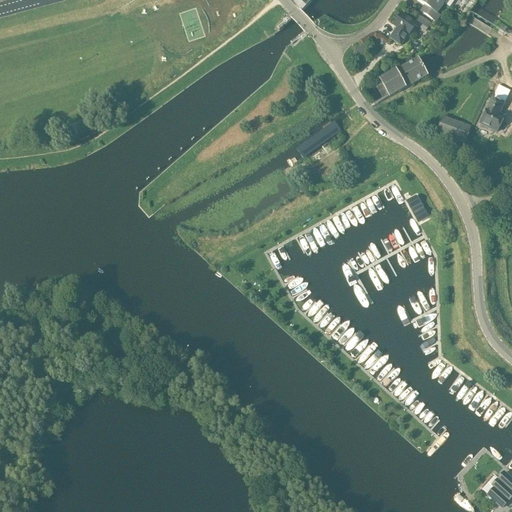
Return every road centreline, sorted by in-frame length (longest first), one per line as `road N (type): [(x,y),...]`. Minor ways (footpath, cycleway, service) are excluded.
road 1 (tertiary): [(462,206),(433,166),(366,112),(327,50)]
road 2 (track): [(469,20),(494,35),(500,51),(379,104)]
road 3 (tertiary): [(511,362),(481,325),(462,206)]
